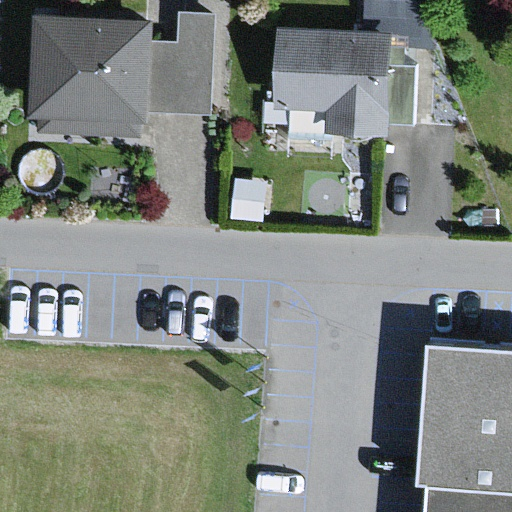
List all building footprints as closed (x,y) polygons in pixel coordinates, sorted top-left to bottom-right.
[(418,0),(368,0),(366,35),(397,36),(397,47),(442,49),(421,0),(418,0)] [(222,13),(186,11),(184,41),(221,43),(222,13)] [(162,21),(47,16),(42,135),(148,139),(149,122),(158,122),(158,111),(161,40),(162,21)] [(366,35),(289,32),(286,106),(338,108),(337,133),(393,135),(394,123),(396,65),(397,47),(397,36),(366,35)] [(221,43),(184,41),(161,40),(158,111),(218,114),(221,43)] [(421,66),(396,65),(394,123),(419,124),(421,66)] [(447,487),(511,491),(511,349),(443,344),(432,486),(447,487)] [(445,511),(511,511),(511,491),(447,487),(445,511)]
